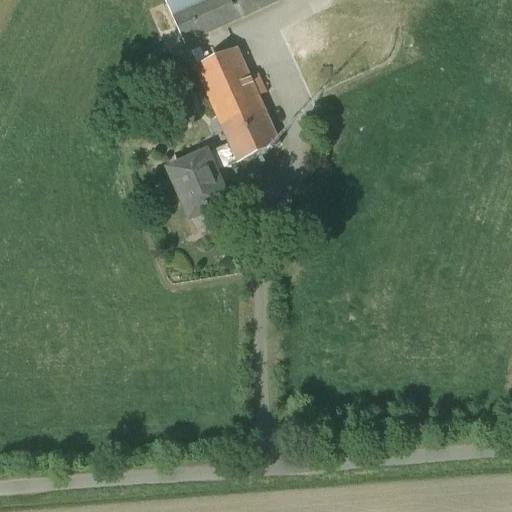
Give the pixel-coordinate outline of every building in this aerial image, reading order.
[(164,0),(172,17),(209,0),(164,0)] [(209,0),(172,17),(184,43),(279,0),(209,0)] [(353,54),(332,8),(314,16),(335,62),(353,54)] [(335,62),(314,16),(281,30),(320,118),(353,103),(335,62)] [(237,50),(195,68),(229,145),(237,164),(238,164),(280,145),(258,97),(267,93),(259,75),(250,79),(237,50)] [(207,154),(170,170),(191,218),(228,202),(215,173),(237,164),(229,145),(207,154)]
